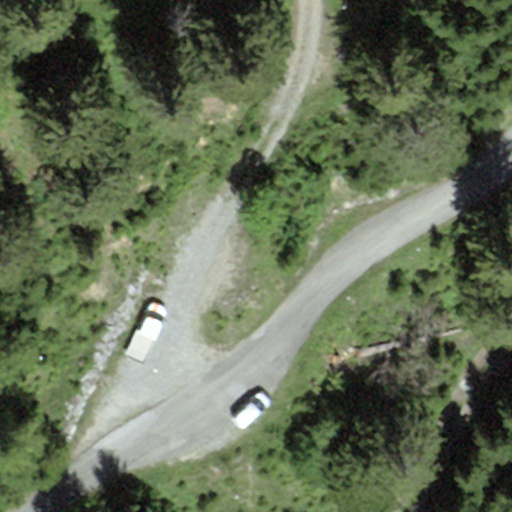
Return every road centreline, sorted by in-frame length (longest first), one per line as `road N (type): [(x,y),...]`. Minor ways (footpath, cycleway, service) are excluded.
road 1 (unclassified): [(511,183),(411,238),(305,335),(67,511)]
road 2 (track): [(192,424),(162,380),(209,238),(305,68),(307,0)]
road 3 (track): [(511,366),(470,424),(430,511)]
